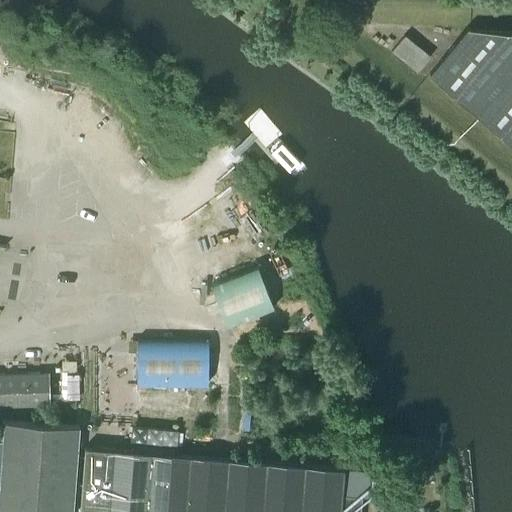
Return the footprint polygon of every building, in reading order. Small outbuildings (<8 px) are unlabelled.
[(511,28),(470,26),(430,72),(511,142),(511,28)] [(430,54),(404,33),(390,50),(416,71),(430,54)] [(257,265),(211,284),(228,324),(274,305),(273,305),(258,266),(257,265)] [(208,339),(136,339),(136,383),(207,383),(208,339)] [(80,369),(65,369),(65,396),(80,396),(80,369)] [(46,372),(0,372),(0,405),(47,404),(46,372)] [(0,511),(71,511),(78,424),(1,418),(0,436),(0,511)] [(85,446),(79,511),(360,511),(362,494),(355,493),(342,492),(343,474),(344,466),(287,462),(173,453),(85,446)]
